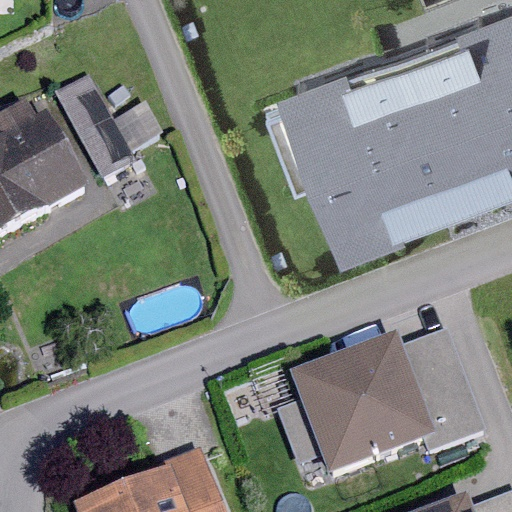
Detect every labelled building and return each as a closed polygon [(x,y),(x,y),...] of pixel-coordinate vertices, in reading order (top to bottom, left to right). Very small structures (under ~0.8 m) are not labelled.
[(511,0),(491,0),(277,82),(341,248),(511,182),(511,0)] [(93,75),(56,95),(105,184),(134,168),(129,158),(166,139),(148,105),(118,121),(93,75)] [(0,246),(92,195),(50,120),(37,127),(26,109),(0,123),(0,246)] [(449,328),(299,381),(308,407),(328,462),(337,486),(486,433),(449,328)] [(328,462),(308,407),(282,416),(302,471),(328,462)] [(226,511),(203,453),(147,475),(150,484),(77,511),(226,511)] [(511,511),(511,492),(456,511),(511,511)]
